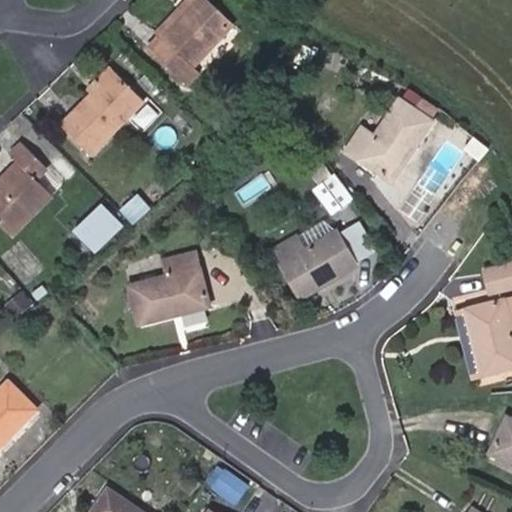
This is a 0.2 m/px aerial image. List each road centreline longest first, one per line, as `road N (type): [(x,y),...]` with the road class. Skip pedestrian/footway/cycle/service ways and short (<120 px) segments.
road 1 (residential): [(359,337),(387,426),(383,462),(348,498),(308,494),(165,392)]
road 2 (residential): [(359,337),(165,392)]
road 3 (residential): [(165,392),(134,402),(88,436),(12,511)]
road 4 (residential): [(443,253),(396,313),(359,337)]
